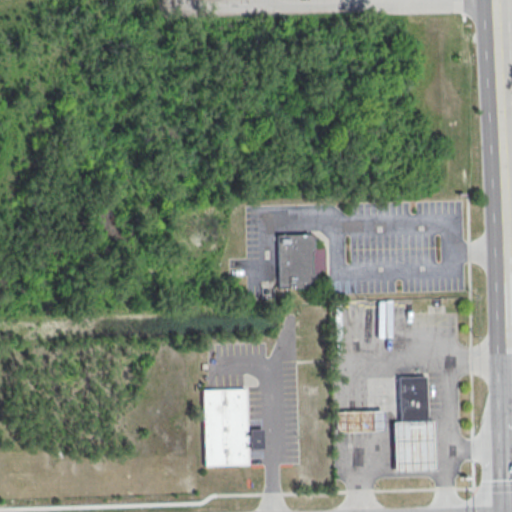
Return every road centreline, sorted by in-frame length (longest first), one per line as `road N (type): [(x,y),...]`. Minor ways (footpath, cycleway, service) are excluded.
road 1 (secondary): [(506,342),(493,0)]
road 2 (residential): [(493,0),(168,9)]
